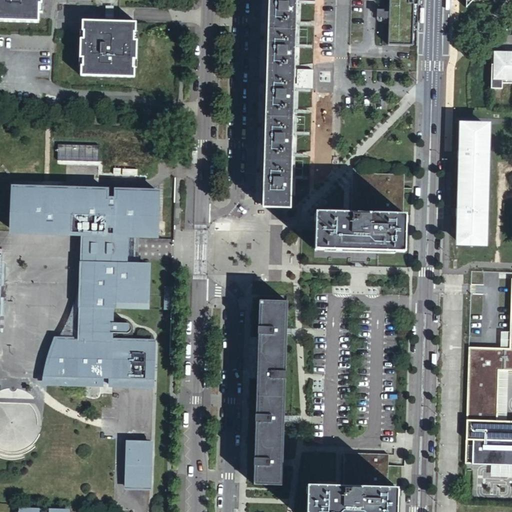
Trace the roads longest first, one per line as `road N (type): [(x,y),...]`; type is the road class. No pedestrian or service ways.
road 1 (residential): [(434,0),(418,511)]
road 2 (unclassified): [(209,0),(196,511)]
